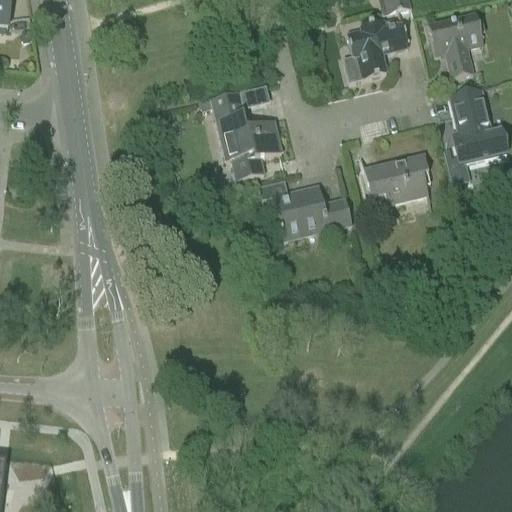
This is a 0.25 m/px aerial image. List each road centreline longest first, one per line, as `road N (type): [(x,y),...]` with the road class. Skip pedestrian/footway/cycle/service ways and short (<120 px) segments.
road 1 (residential): [(408,107),(328,126),(291,107),(266,0)]
road 2 (tertiary): [(127,389),(114,315),(91,255)]
road 3 (tertiary): [(91,255),(72,119)]
road 4 (tertiary): [(91,255),(85,317),(92,391)]
road 5 (tertiary): [(92,391),(123,511)]
road 6 (tertiary): [(133,511),(127,389)]
